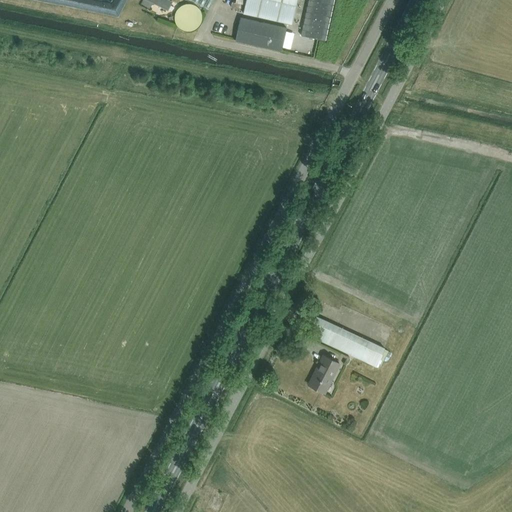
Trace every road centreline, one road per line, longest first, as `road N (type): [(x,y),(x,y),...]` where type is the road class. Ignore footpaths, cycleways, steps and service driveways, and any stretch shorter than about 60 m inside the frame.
road 1 (unclassified): [(125,511),(392,0)]
road 2 (unclassified): [(176,511),(442,0)]
road 3 (primary): [(152,511),(417,0)]
